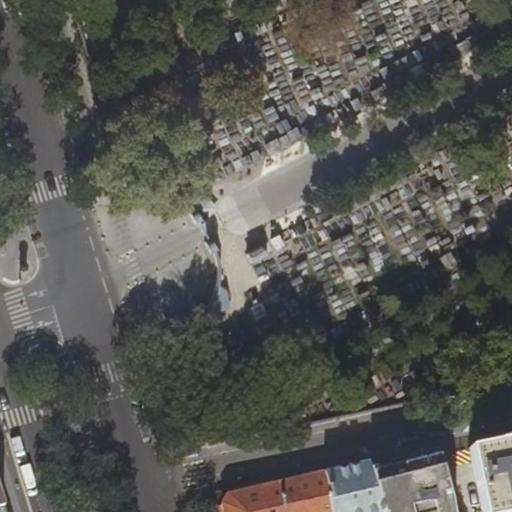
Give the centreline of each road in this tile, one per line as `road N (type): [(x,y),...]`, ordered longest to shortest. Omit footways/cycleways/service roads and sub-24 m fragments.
road 1 (residential): [(511,404),(141,485)]
road 2 (primary): [(85,294),(0,26)]
road 3 (primary): [(141,485),(85,294)]
road 4 (primary): [(0,347),(48,511)]
